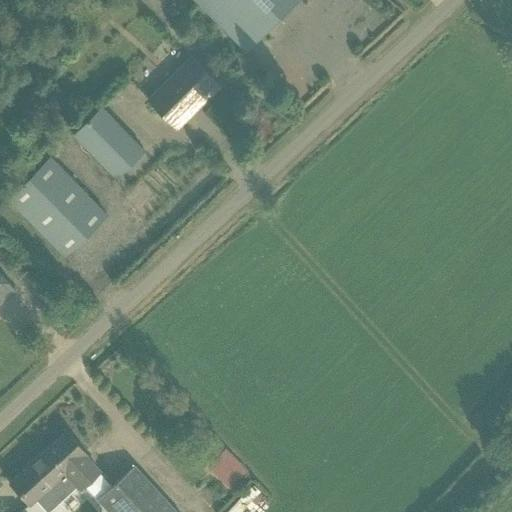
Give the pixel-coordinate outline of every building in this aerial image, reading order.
[(195,0),(232,37),(246,51),(297,0),(195,0)] [(220,85),(206,71),(192,57),(149,100),(163,114),(177,128),(220,85)] [(100,106),(71,134),(75,139),(100,164),(114,178),(143,150),(129,136),(104,111),(100,106)] [(8,200),(49,242),(63,257),(106,215),(50,158),(8,200)] [(0,274),(0,302),(14,289),(0,275),(0,274)] [(65,472),(64,473),(73,483),(79,489),(98,471),(84,455),(64,433),(45,450),(65,472)] [(230,489),(248,472),(224,449),(206,467),(230,489)] [(45,450),(9,483),(28,505),(36,498),(45,508),(73,483),(64,473),(45,450)] [(109,511),(133,511),(156,491),(134,466),(97,498),(109,511)] [(174,511),(156,491),(133,511),(174,511)] [(260,491),(233,511),(259,511),(270,503),(260,491)]
